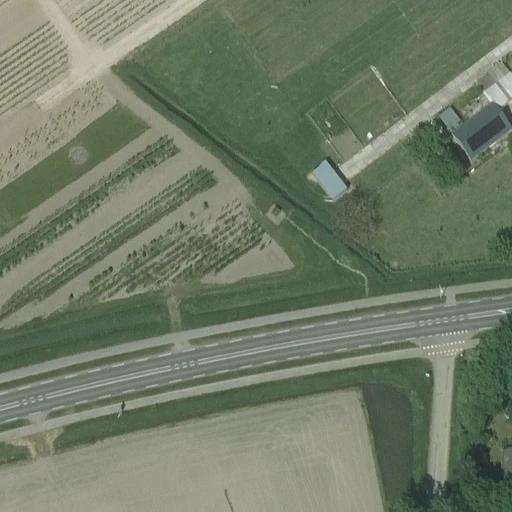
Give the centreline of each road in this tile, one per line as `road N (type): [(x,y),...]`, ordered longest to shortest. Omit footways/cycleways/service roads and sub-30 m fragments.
road 1 (primary): [(0,410),(187,364),(445,320)]
road 2 (unclassified): [(433,511),(445,320)]
